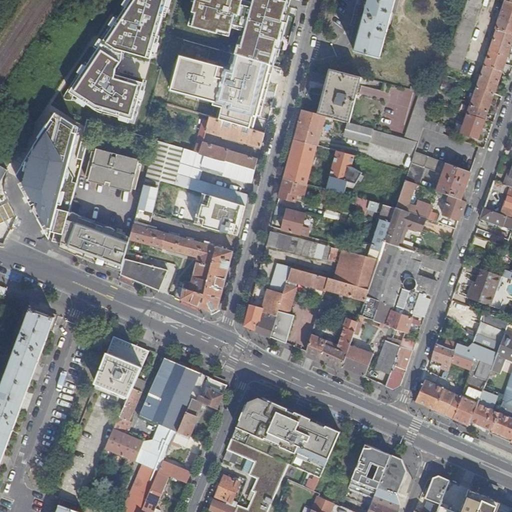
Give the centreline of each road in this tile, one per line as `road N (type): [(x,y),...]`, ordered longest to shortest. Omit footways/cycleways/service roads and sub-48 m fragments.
road 1 (residential): [(220,347),(315,0)]
road 2 (residential): [(511,101),(394,426)]
road 3 (residential): [(20,511),(22,460),(87,290)]
road 4 (residential): [(251,364),(189,511)]
road 5 (primary): [(251,364),(394,426)]
road 6 (primary): [(87,290),(220,347)]
